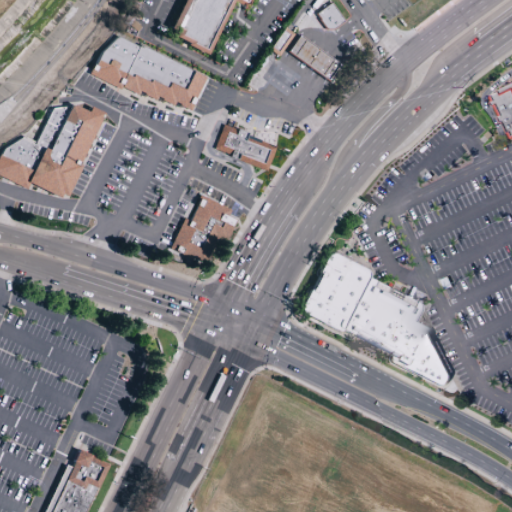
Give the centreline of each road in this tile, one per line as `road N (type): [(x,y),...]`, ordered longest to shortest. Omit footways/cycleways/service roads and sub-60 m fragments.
road 1 (secondary): [(243,341),(511,482)]
road 2 (secondary): [(225,305),(0,233)]
road 3 (secondary): [(212,330),(121,511)]
road 4 (secondary): [(256,318),(367,158)]
road 5 (secondary): [(400,66),(289,196)]
road 6 (secondary): [(511,453),(362,372)]
road 7 (secondary): [(57,279),(212,330)]
road 8 (secondary): [(354,173),(352,149),(402,85),(400,66)]
